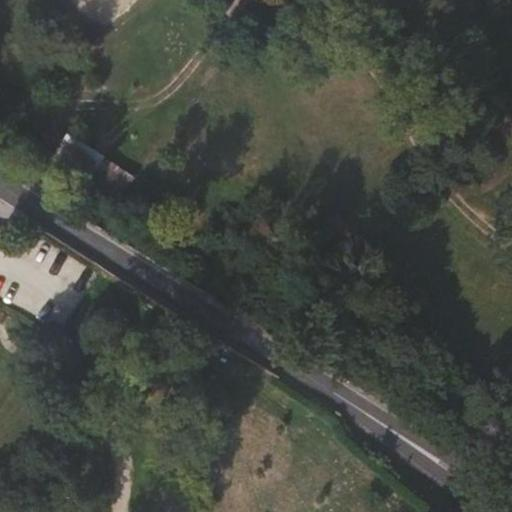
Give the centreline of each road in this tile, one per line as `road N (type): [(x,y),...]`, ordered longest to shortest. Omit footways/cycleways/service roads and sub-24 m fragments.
road 1 (residential): [(511,501),(0,183)]
road 2 (track): [(119,511),(127,461),(81,382),(67,303)]
